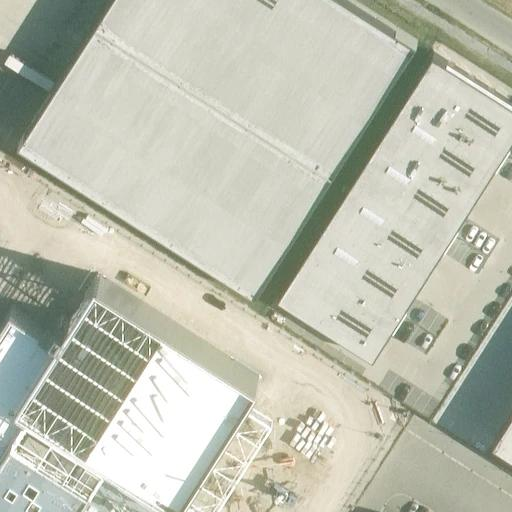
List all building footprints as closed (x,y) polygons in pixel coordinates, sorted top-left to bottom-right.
[(108,0),(18,142),(256,294),(417,41),(353,0),(108,0)] [(407,92),(503,153),(511,139),(511,100),(433,51),(407,92)] [(477,194),(503,153),(407,92),(381,133),(477,194)] [(452,234),(477,194),(381,133),(356,173),(452,234)] [(426,275),(452,234),(356,173),(330,214),(426,275)] [(400,315),(426,275),(330,214),(304,254),(400,315)] [(278,295),(374,357),(400,315),(304,254),(278,295)] [(511,411),(493,441),(511,453),(511,411)]
